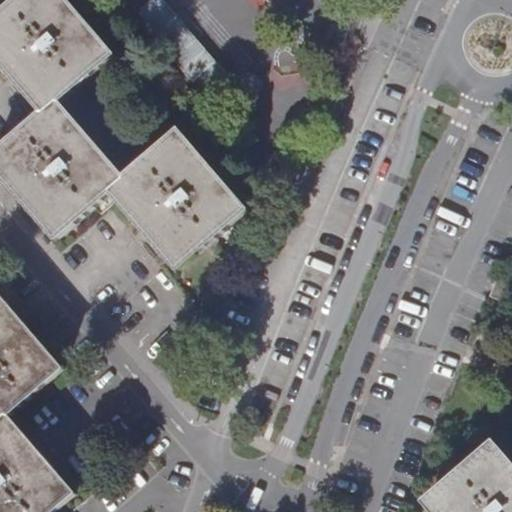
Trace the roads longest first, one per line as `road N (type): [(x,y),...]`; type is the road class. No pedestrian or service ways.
road 1 (unclassified): [(441,55),(283,454),(268,472)]
road 2 (unclassified): [(299,505),(425,182),(470,93)]
road 3 (residential): [(0,221),(208,458)]
